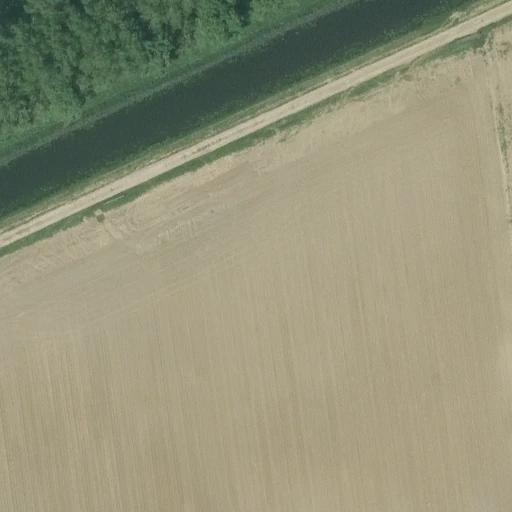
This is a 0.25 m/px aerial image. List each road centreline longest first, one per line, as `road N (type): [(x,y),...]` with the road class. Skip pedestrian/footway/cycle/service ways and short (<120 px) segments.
road 1 (track): [(0,239),(511,2)]
road 2 (track): [(325,0),(0,152)]
